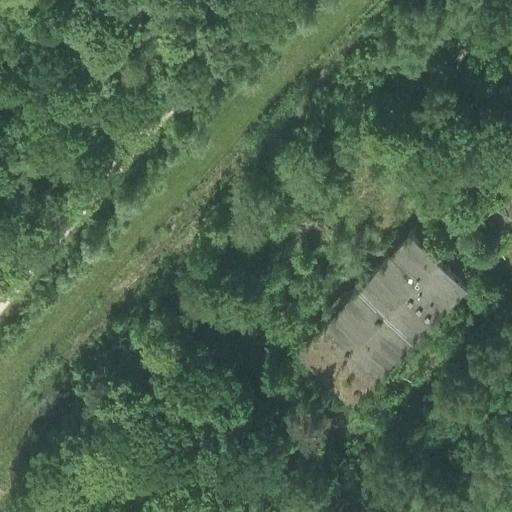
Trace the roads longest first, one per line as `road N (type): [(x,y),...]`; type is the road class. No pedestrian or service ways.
road 1 (track): [(374,447),(292,357),(297,322),(416,205),(439,214),(511,290)]
road 2 (track): [(273,0),(0,302)]
road 3 (track): [(511,304),(314,511)]
